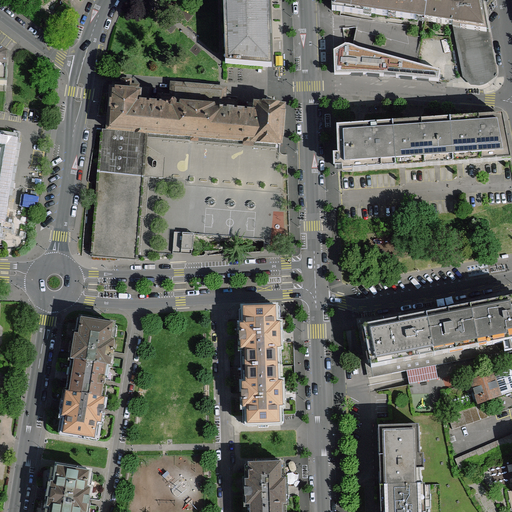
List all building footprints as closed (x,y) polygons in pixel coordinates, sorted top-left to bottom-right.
[(271,10),(270,0),(223,0),(224,12),(271,10)] [(332,0),(333,11),(371,16),(372,13),(389,15),(391,0),(332,0)] [(428,0),(391,0),(389,15),(425,21),(428,0)] [(428,0),(425,21),(454,25),(462,27),(461,29),(487,33),(480,0),(428,0)] [(272,68),(271,10),(224,12),(226,64),(272,68)] [(462,27),(454,25),(465,78),(472,86),(481,88),(491,83),(496,79),(487,33),(461,29),(462,27)] [(335,58),(335,81),(360,79),(440,86),(442,76),(345,52),(335,58)] [(112,92),(109,131),(148,134),(280,144),(283,109),(274,108),(266,107),(257,107),(256,110),(246,109),(246,112),(235,112),(236,103),(224,102),(225,89),(173,85),(171,97),(159,97),(159,105),(148,105),(148,101),(138,100),(139,94),(137,94),(138,86),(114,85),(113,92),(112,92)] [(511,157),(504,117),(451,120),(453,161),(511,157)] [(453,161),(451,120),(393,124),(395,165),(453,161)] [(395,165),(393,124),(337,129),(339,170),(395,165)] [(146,146),(148,134),(109,131),(102,130),(92,256),(137,258),(144,177),(146,146)] [(0,144),(14,147),(16,137),(0,134),(0,144)] [(0,239),(14,147),(0,144),(0,239)] [(166,159),(146,146),(144,177),(165,179),(166,159)] [(191,236),(172,235),(171,254),(190,255),(191,236)] [(511,300),(472,308),(480,357),(511,351),(511,300)] [(245,368),(279,366),(278,350),(282,350),(281,324),(277,324),(276,307),(242,309),(243,325),(239,325),(241,352),(244,352),(245,368)] [(480,357),(472,308),(427,316),(437,366),(470,359),(480,357)] [(75,356),(107,361),(113,362),(117,334),(112,334),(114,318),(81,313),(79,329),(75,329),(70,355),(75,356)] [(437,366),(427,316),(364,328),(374,378),(407,371),(437,366)] [(75,356),(70,383),(103,388),(107,361),(75,356)] [(242,410),(246,410),(247,427),(281,425),(280,408),(284,408),(283,382),(279,382),(279,366),(245,368),(245,384),(242,384),(242,410)] [(493,399),(501,397),(495,378),(494,374),(475,381),(465,384),(468,392),(474,390),(479,404),(493,399)] [(511,392),(511,386),(508,374),(495,378),(501,397),(511,392)] [(60,381),(52,431),(105,439),(113,390),(103,388),(70,383),(60,381)] [(511,392),(501,397),(493,399),(496,415),(511,408),(511,392)] [(495,415),(490,401),(448,416),(454,430),(495,415)] [(386,486),(423,485),(421,476),(421,470),(425,470),(424,455),(421,455),(420,426),(378,427),(380,487),(386,486)] [(511,435),(455,459),(461,473),(484,463),(511,451),(511,435)] [(250,511),(284,511),(284,505),(287,505),(287,495),(287,487),(287,479),(283,479),(283,472),(282,462),(248,464),(249,474),(249,480),(245,480),(246,490),(246,496),(246,507),(250,507),(250,511)] [(49,511),(87,511),(89,505),(90,497),(91,489),(88,488),(89,481),(90,472),(56,466),(55,476),(54,483),(50,482),(49,492),(48,498),(46,508),(50,509),(49,511)] [(426,511),(426,485),(423,485),(386,486),(387,508),(382,509),(381,511),(426,511)]
